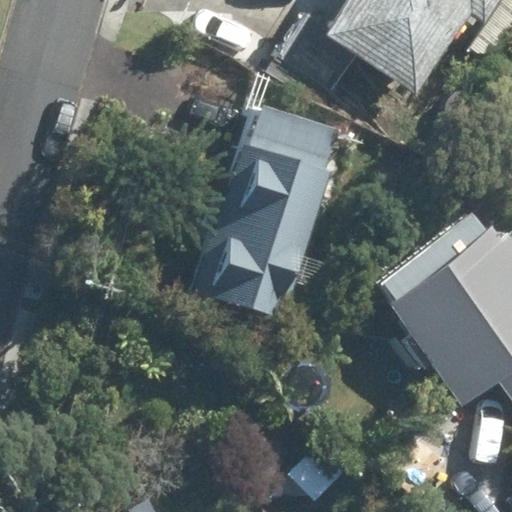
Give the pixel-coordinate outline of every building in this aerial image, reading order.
[(301,12),(272,61),(330,94),(352,55),(421,94),(468,14),(483,21),(495,0),(340,0),(325,26),(301,12)] [(511,0),(500,0),(472,49),(508,71),(511,64),(511,0)] [(246,150),(240,148),(194,293),(284,321),(331,174),(323,172),(337,129),(261,105),(246,150)] [(411,331),(397,341),(418,369),(426,364),(457,409),(497,380),(511,401),(511,234),(508,229),(497,236),(491,227),(483,233),(470,213),(375,283),(411,331)] [(490,511),(511,488),(511,456),(458,408),(392,482),(425,511),(490,511)] [(344,470),(317,441),(276,478),(303,508),(344,470)]
